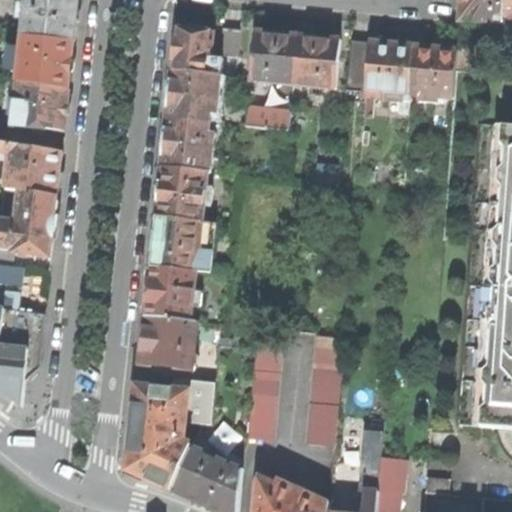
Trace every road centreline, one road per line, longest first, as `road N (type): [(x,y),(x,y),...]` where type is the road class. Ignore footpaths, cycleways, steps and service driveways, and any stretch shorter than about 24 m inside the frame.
road 1 (residential): [(95,490),(158,0)]
road 2 (residential): [(104,0),(51,472)]
